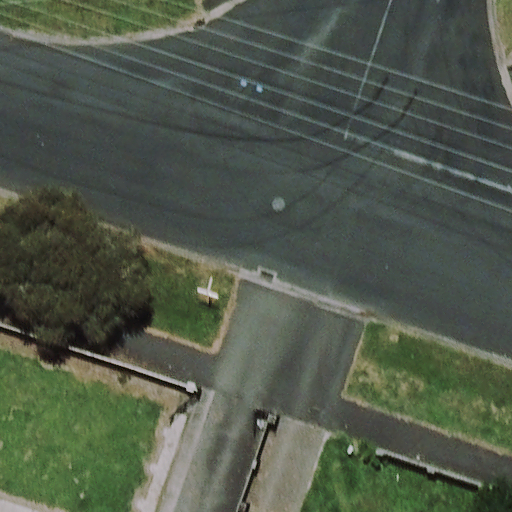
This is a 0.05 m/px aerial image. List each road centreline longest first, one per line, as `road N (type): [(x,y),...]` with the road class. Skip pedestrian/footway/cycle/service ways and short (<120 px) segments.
road 1 (residential): [(321,210),(0,103)]
road 2 (residential): [(390,0),(321,210)]
road 3 (residential): [(511,274),(321,210)]
